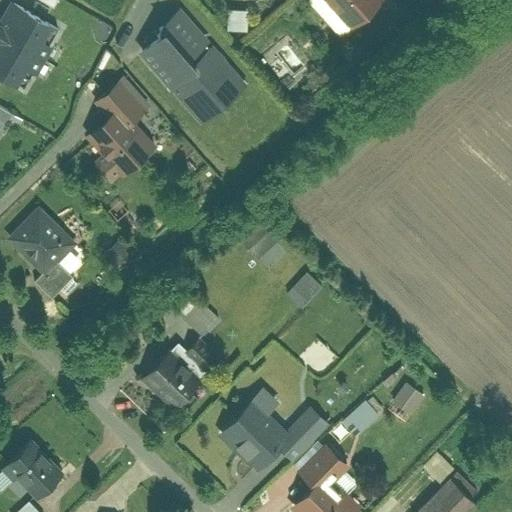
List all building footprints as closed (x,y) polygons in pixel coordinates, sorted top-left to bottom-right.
[(316,0),(345,30),(376,0),(316,0)] [(0,76),(24,89),(57,26),(11,2),(0,21),(0,76)] [(172,8),(128,49),(195,121),(239,81),(172,8)] [(241,29),(241,10),(224,10),(224,28),(241,29)] [(108,79),(86,100),(100,113),(78,135),(116,174),(147,144),(123,119),(136,107),(108,79)] [(31,208),(1,238),(36,272),(66,242),(31,208)] [(237,243),(255,260),(276,240),(258,222),(237,243)] [(92,263),(102,274),(122,255),(112,244),(92,263)] [(30,285),(44,298),(63,276),(49,263),(30,285)] [(280,291),(297,306),(318,283),(301,268),(280,291)] [(201,294),(175,319),(195,339),(221,314),(201,294)] [(158,351),(134,379),(167,407),(191,379),(158,351)] [(387,401),(408,411),(418,390),(396,380),(387,401)] [(360,396),(335,418),(348,432),(373,409),(360,396)] [(244,401),(212,436),(253,473),(285,438),(244,401)] [(274,452),(287,464),(310,437),(297,426),(274,452)] [(24,442),(0,464),(0,473),(27,502),(55,475),(24,442)] [(319,448),(293,475),(306,488),(286,507),(291,511),(349,511),(352,510),(322,481),(337,466),(319,448)] [(449,470),(432,454),(419,468),(436,485),(449,470)] [(442,484),(416,511),(460,511),(467,506),(442,484)]
